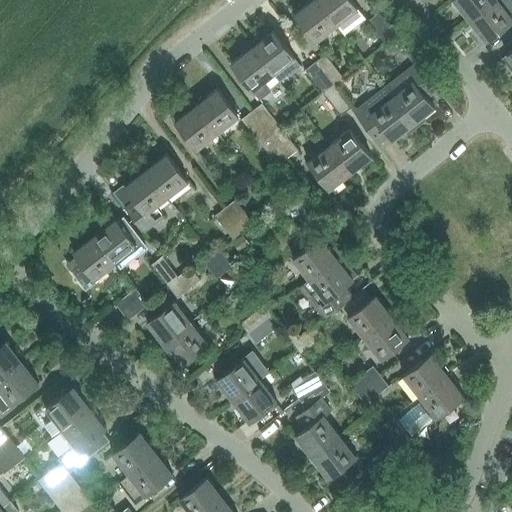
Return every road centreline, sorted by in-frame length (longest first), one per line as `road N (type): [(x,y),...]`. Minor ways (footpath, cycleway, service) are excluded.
road 1 (residential): [(298,511),(262,470),(30,298),(16,275),(31,231),(132,102),(168,63),(251,0)]
road 2 (residential): [(511,355),(473,337),(378,226),(388,194),(490,111)]
road 3 (residential): [(403,0),(490,111)]
road 4 (residential): [(452,511),(466,500),(502,391)]
